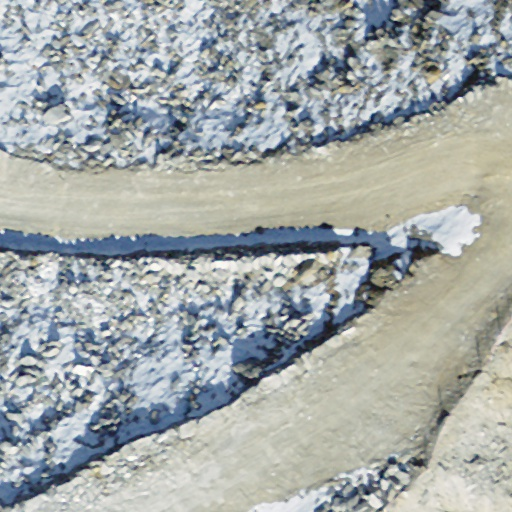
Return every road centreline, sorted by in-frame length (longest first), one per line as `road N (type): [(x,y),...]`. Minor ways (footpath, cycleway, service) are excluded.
road 1 (track): [(511,154),(486,151),(361,189),(285,202),(132,209),(0,198)]
road 2 (track): [(125,511),(286,440),(363,391),(419,345),(511,229)]
